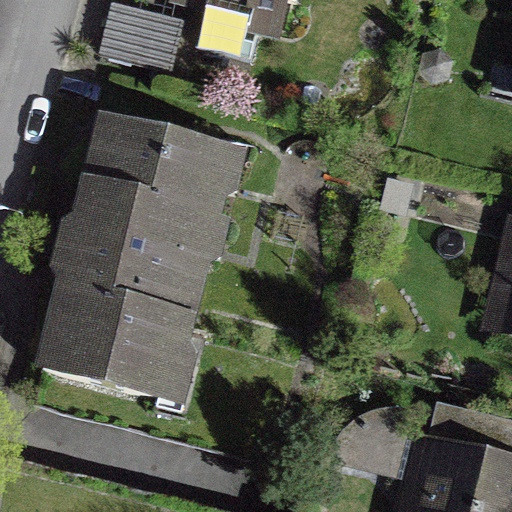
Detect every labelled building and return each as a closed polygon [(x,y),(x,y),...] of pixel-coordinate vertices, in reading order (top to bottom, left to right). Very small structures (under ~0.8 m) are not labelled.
[(250,62),(257,33),(277,38),(286,0),(290,0),(295,1),(295,0),(173,0),(173,1),(207,9),(197,49),(250,62)] [(187,26),(128,11),(115,63),(174,77),(187,26)] [(66,280),(43,373),(36,399),(269,456),(284,395),(178,369),(205,257),(195,255),(204,220),(214,222),(224,178),(215,176),(220,153),(104,124),(74,244),(84,247),(75,282),(66,280)] [(511,235),(497,296),(511,299),(511,313),(508,329),(511,330),(511,235)] [(484,463),(462,458),(472,419),(439,411),(417,505),(431,508),(430,511),(511,511),(511,483),(511,484),(494,480),(495,478),(495,475),(494,473),(493,471),(492,469),(490,467),(488,465),(486,464),(484,463)] [(354,430),(358,435),(352,441),(346,449),(342,456),(340,465),(394,478),(408,423),(399,422),(390,422),(381,423),(373,426),(369,421),(362,425),(354,430)] [(0,511),(182,511),(0,467),(0,511)]
